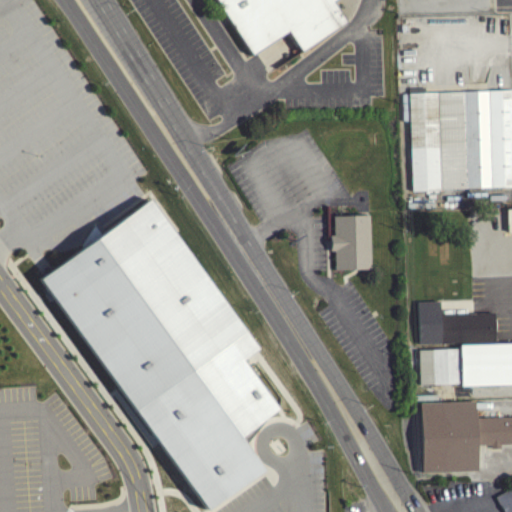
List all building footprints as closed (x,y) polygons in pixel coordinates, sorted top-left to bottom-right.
[(213,0),(334,0),(349,21),(298,52),(284,31),(249,54),(213,0)] [(511,191),(511,150),(511,95),(406,97),(409,194),(511,191)] [(37,275),(133,407),(205,507),(260,467),(236,434),(274,406),(239,357),(255,345),(147,196),(37,275)] [(331,215),(332,233),(328,233),(329,250),(333,250),(334,268),(371,267),(368,214),(331,215)] [(415,349),(456,348),(457,390),(494,389),(511,388),(511,347),(492,348),(492,317),(437,318),(436,306),(414,306),(415,349)] [(415,354),(416,389),(454,388),(453,353),(415,354)] [(420,470),(476,470),(475,444),(490,444),(490,447),(498,447),(498,443),(511,442),(511,414),(474,417),(472,400),(418,401),(420,470)] [(511,511),(511,485),(494,496),(503,511),(511,511)]
